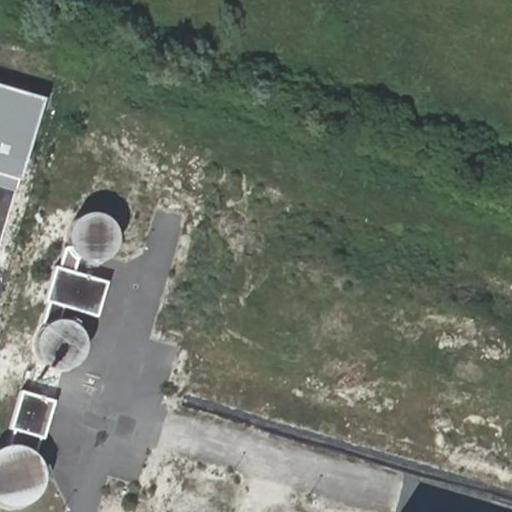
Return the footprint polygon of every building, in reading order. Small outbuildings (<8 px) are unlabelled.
[(45,101),(0,87),(0,175),(21,182),(45,101)] [(98,263),(106,262),(114,258),(121,252),(124,243),(125,235),(123,226),(118,219),(111,213),(103,210),(94,211),(86,213),(80,218),(75,225),(73,233),(73,242),(76,250),(81,256),(89,261),(98,263)] [(76,250),(73,242),(48,321),(51,326),(59,323),(68,323),(72,307),(103,317),(112,283),(79,273),(81,256),(76,250)] [(63,375),(72,374),(80,370),(86,364),(90,356),(90,347),(88,338),(83,331),(76,326),(68,323),(59,323),(51,326),(45,331),(40,338),(38,346),(38,354),(41,362),(46,369),(54,373),(63,375)] [(54,405),(22,395),(7,450),(16,448),(26,450),(35,454),(41,461),(54,405)] [(0,503),(5,507),(13,508),(23,508),(32,504),(39,498),(44,489),(46,480),(45,470),(41,461),(35,454),(26,450),(16,448),(7,450),(0,452),(0,503)] [(220,511),(221,509),(191,505),(193,490),(147,484),(149,472),(126,469),(122,500),(90,496),(87,511),(220,511)]
